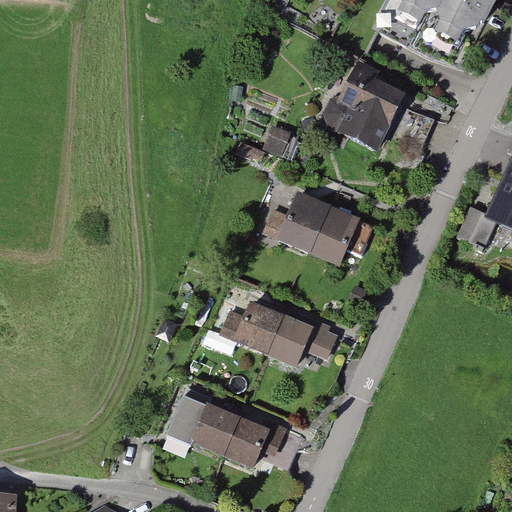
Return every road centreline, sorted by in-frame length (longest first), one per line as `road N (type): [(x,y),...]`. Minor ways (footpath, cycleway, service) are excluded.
road 1 (residential): [(309,511),(511,61)]
road 2 (residential): [(205,511),(99,485),(0,475)]
